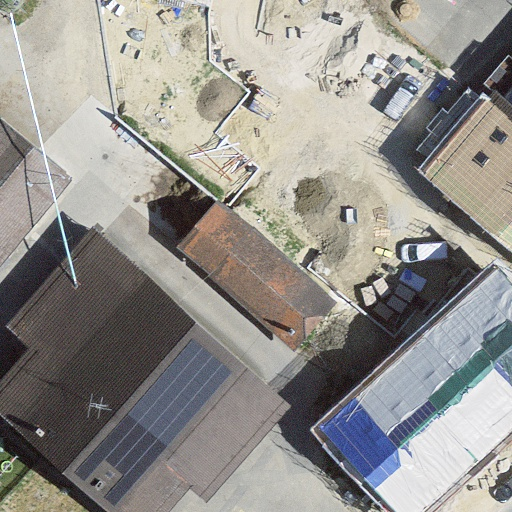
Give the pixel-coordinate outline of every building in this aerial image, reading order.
[(511,80),(498,93),(484,108),(511,132),(511,80)] [(511,132),(484,108),(427,174),(511,248),(511,132)] [(0,111),(0,267),(77,177),(0,111)] [(197,220),(151,270),(262,370),(307,320),(197,220)] [(37,346),(0,384),(0,404),(114,511),(179,511),(197,493),(209,504),(300,407),(262,370),(151,270),(104,223),(11,321),(37,346)] [(421,511),(511,429),(511,288),(499,274),(325,432),(398,511),(421,511)]
